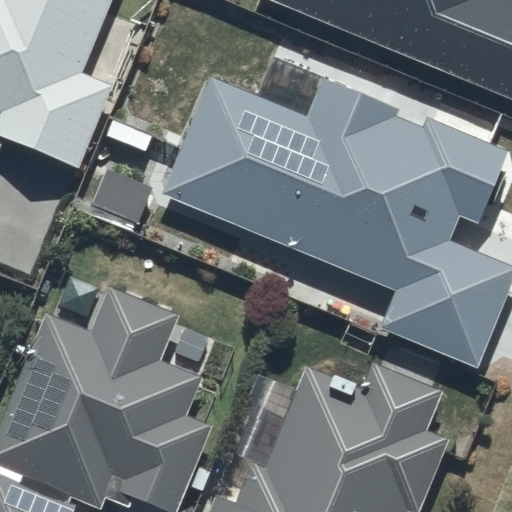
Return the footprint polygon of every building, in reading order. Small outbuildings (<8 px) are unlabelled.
[(0,0),(0,135),(2,130),(73,162),(108,83),(116,87),(142,29),(99,10),(103,0),(0,0)] [(511,0),(285,0),(511,96),(511,0)] [(209,72),(163,190),(391,286),(377,319),(475,360),(511,271),(511,260),(448,234),(459,209),(476,216),(504,149),(426,116),(421,126),(393,114),(396,107),(323,77),(307,114),(209,72)] [(89,327),(45,309),(0,417),(0,511),(69,511),(76,495),(99,505),(105,492),(128,502),(134,488),(174,505),(210,418),(184,407),(199,371),(158,354),(176,309),(108,281),(89,327)] [(441,382),(371,354),(359,382),(350,378),(353,371),(337,365),(335,369),(307,358),(265,463),(248,456),(232,497),(213,489),(203,511),(417,511),(449,433),(424,423),(441,382)]
